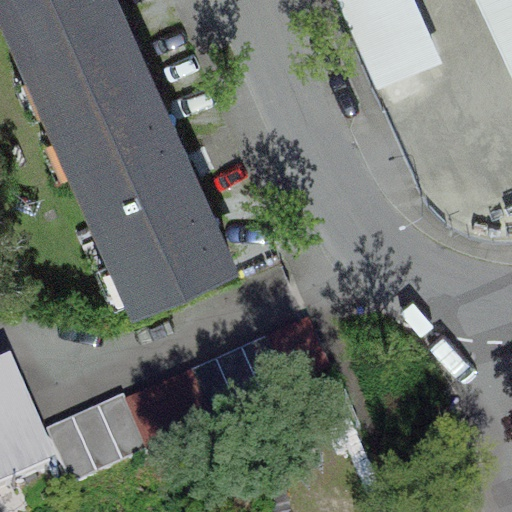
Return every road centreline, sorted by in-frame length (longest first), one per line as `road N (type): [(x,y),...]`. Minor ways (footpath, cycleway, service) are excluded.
road 1 (residential): [(265,0),(344,180),(448,285)]
road 2 (residential): [(448,285),(462,352),(511,468)]
